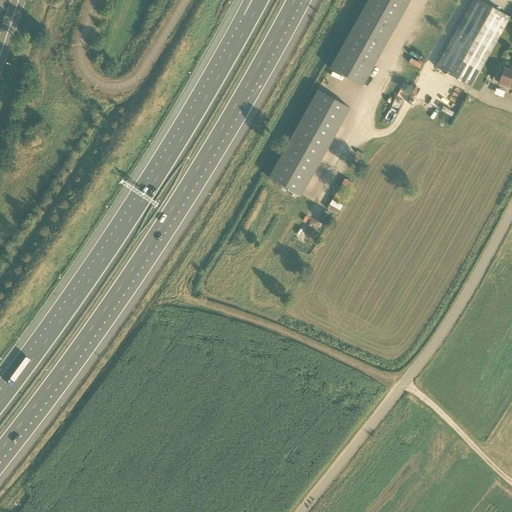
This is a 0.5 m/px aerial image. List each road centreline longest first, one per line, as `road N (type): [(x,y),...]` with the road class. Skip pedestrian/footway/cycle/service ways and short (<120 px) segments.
road 1 (motorway): [(0,449),(193,175),(293,0)]
road 2 (motorway): [(251,18),(111,248),(0,401)]
road 3 (unclassified): [(301,511),(429,350),(511,211)]
